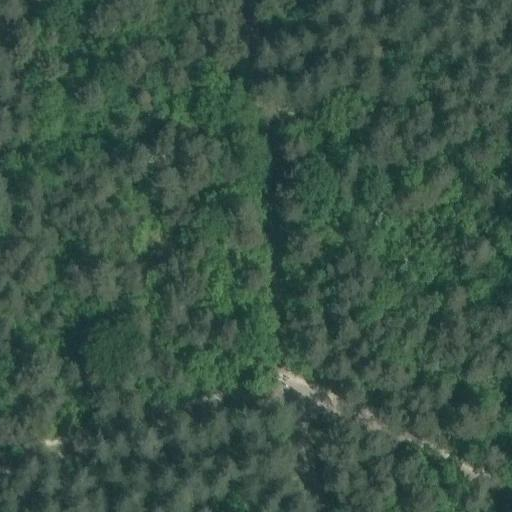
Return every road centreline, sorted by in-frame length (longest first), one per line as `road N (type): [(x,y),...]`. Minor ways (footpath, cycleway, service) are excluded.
road 1 (track): [(277,372),(0,439)]
road 2 (track): [(277,372),(511,494)]
road 3 (track): [(311,511),(277,372)]
